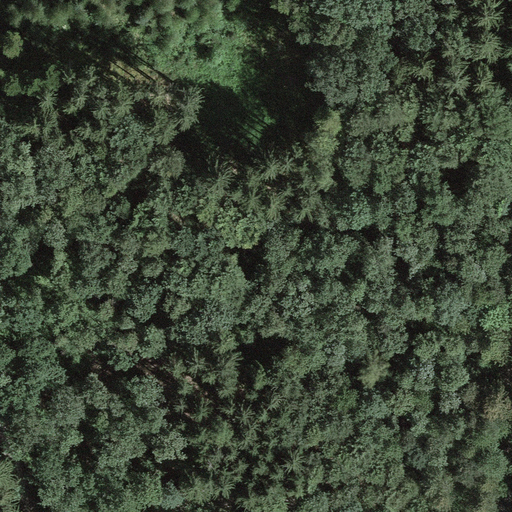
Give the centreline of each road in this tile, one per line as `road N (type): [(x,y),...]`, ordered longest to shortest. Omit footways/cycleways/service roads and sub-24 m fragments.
road 1 (track): [(511,430),(501,0)]
road 2 (track): [(126,511),(228,496),(368,511)]
